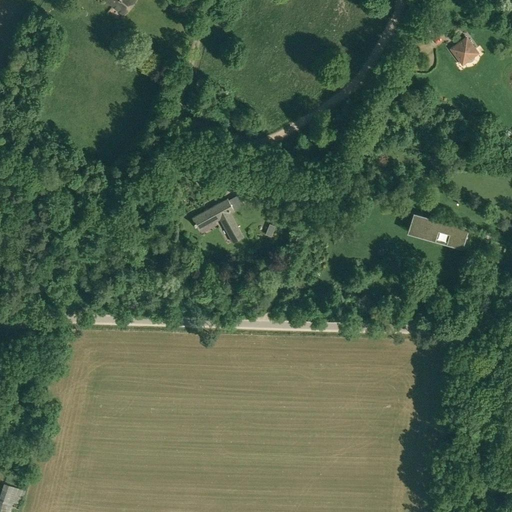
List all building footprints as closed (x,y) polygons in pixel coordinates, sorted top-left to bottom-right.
[(105,0),(124,15),(135,0),(105,0)] [(431,29),(437,31),(440,18),(441,13),(435,12),(434,17),(431,29)] [(463,58),(467,62),(470,62),(472,61),(474,59),(475,56),(471,52),(476,48),(469,39),(466,41),(464,38),(456,44),(458,47),(452,51),(459,61),(463,58)] [(220,218),(233,242),(243,237),(231,213),(234,211),(234,210),(238,208),(232,196),(228,198),(192,218),(199,230),(220,218)] [(447,240),(463,245),(467,233),(460,231),(461,227),(433,218),(431,222),(416,217),(412,229),(436,236),(439,228),(450,232),(447,240)] [(271,236),(275,226),(269,224),(265,234),(271,236)] [(204,234),(206,238),(216,234),(215,230),(204,234)] [(239,248),(250,244),(248,239),(237,244),(239,248)] [(0,495),(0,511),(10,511),(12,507),(19,510),(26,490),(4,483),(0,495)]
